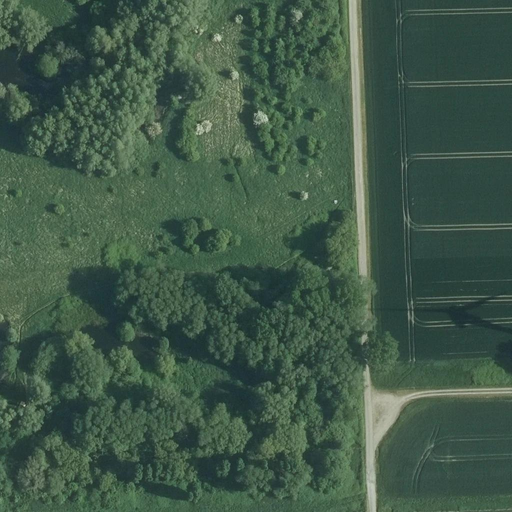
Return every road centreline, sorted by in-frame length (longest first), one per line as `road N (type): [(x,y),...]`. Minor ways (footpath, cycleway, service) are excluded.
road 1 (unclassified): [(375,511),(353,0)]
road 2 (track): [(371,395),(511,391)]
